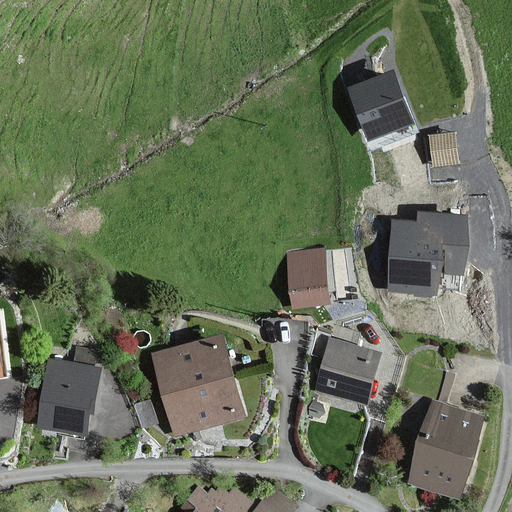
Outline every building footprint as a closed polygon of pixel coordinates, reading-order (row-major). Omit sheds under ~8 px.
[(412,122),(392,71),(349,88),(369,139),(412,122)] [(467,218),(421,213),(420,226),(397,224),(391,290),(435,294),(438,270),(462,272),(467,218)] [(333,300),(325,246),(288,252),(297,306),(333,300)] [(223,336),(159,353),(180,431),(243,414),(223,336)] [(378,348),(333,338),(321,388),(365,399),(378,348)] [(98,367),(53,359),(43,422),(87,430),(98,367)] [(482,414),(435,402),(415,479),(462,491),(482,414)] [(246,511),(253,502),(236,489),(230,498),(215,488),(211,495),(201,487),(184,510),(186,511),(246,511)]
